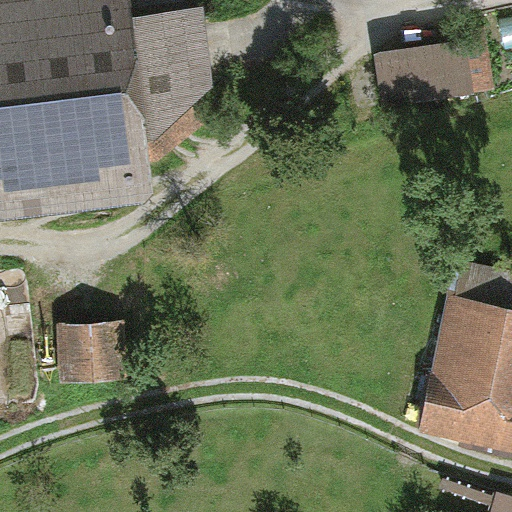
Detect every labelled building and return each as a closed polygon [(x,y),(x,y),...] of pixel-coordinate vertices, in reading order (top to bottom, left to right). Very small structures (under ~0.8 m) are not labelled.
[(0,0),(0,207),(145,191),(154,180),(147,122),(214,75),(204,0),(0,0)] [(474,45),(376,63),(383,105),(482,87),(474,45)] [(511,327),(452,311),(419,426),(511,452),(511,327)] [(61,328),(62,385),(113,384),(112,327),(61,328)] [(511,511),(511,498),(501,496),(497,511),(511,511)]
